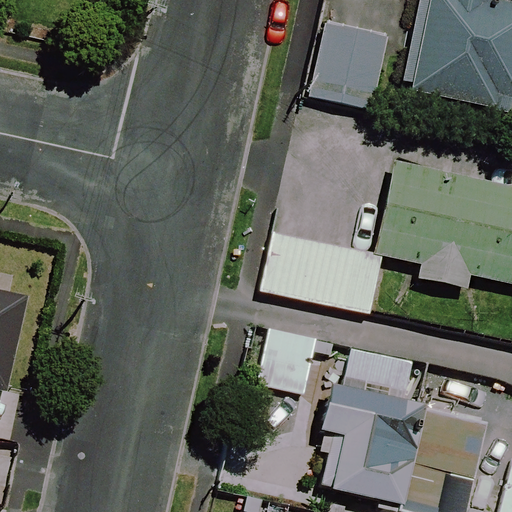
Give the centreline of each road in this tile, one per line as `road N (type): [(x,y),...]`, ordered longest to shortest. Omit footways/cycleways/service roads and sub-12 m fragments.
road 1 (residential): [(100,511),(176,172)]
road 2 (residential): [(0,133),(176,172)]
road 3 (residential): [(176,172),(220,0)]
